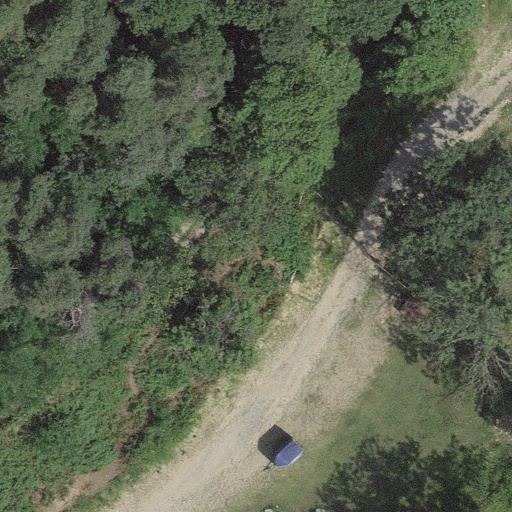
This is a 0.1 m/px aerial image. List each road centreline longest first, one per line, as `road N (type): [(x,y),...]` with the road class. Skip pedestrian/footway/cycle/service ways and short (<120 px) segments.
road 1 (track): [(511,95),(467,133),(419,195),(404,336),(373,379),(215,511)]
road 2 (track): [(338,0),(221,172),(74,325),(0,383)]
